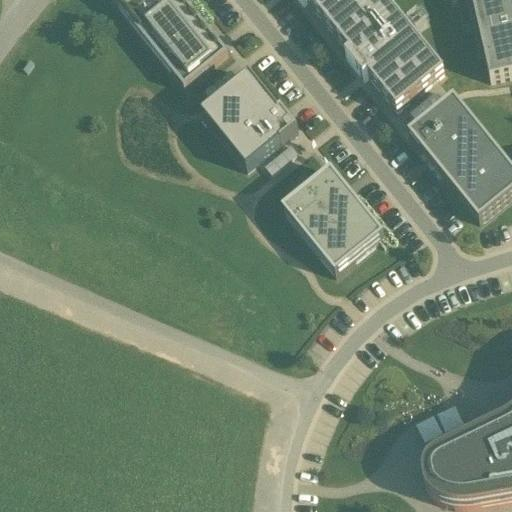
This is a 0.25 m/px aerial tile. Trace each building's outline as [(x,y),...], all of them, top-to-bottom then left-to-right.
[(179,0),(106,0),(185,96),(207,78),(228,60),(179,0)] [(398,119),(445,80),(379,0),(294,0),(304,11),(308,8),(350,61),(346,63),(365,86),(369,83),(398,119)] [(471,3),(491,87),(511,82),(511,0),(451,0),(453,7),(471,3)] [(248,178),(299,137),(282,117),(279,119),(250,83),(202,122),(206,126),(248,178)] [(409,142),(480,230),(511,203),(511,176),(455,105),(409,142)] [(331,178),(283,218),(336,283),(385,244),(331,178)] [(511,418),(499,428),(469,439),(444,453),(428,467),(424,482),(430,490),(445,508),(478,511),(510,508),(511,507),(511,418)]
